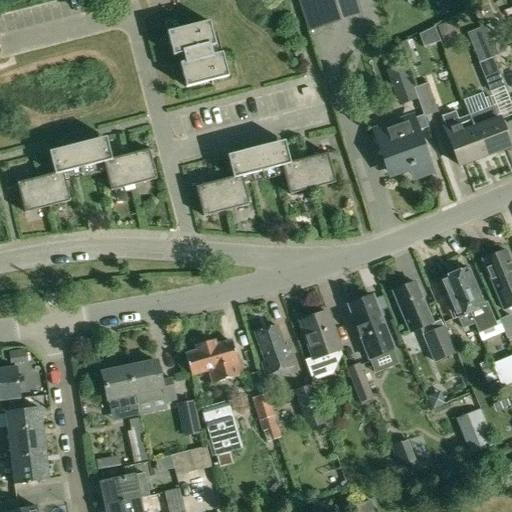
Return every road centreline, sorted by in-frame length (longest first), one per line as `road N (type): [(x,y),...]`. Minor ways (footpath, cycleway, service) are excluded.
road 1 (residential): [(0,260),(133,247),(323,266)]
road 2 (residential): [(323,266),(51,323)]
road 3 (residential): [(511,192),(323,266)]
road 4 (residential): [(81,511),(51,323)]
